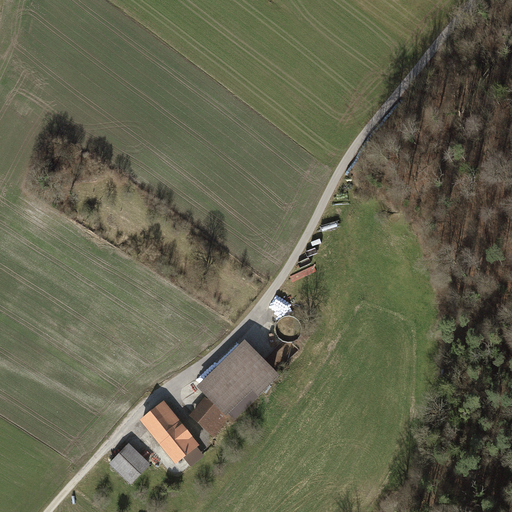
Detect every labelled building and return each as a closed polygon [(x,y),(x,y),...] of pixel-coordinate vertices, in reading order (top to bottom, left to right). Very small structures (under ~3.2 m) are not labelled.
[(249,339),(199,388),(210,399),(231,420),(259,393),(262,396),(284,375),(249,339)] [(291,356),(282,345),(270,354),(279,366),(291,356)] [(231,420),(210,399),(192,417),(213,438),(231,420)] [(201,447),(166,404),(142,423),(176,466),(201,447)] [(152,466),(131,445),(111,466),(132,486),(152,466)] [(150,481),(145,486),(156,497),(160,492),(150,481)]
